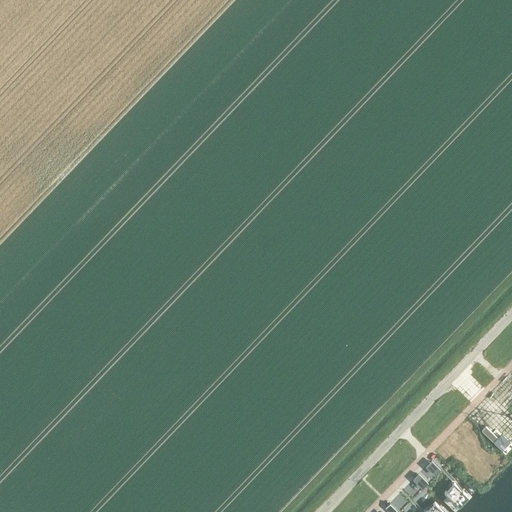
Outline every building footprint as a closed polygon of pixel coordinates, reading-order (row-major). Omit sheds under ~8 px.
[(451,473),(434,491),(455,511),(472,494),(451,473)] [(418,474),(413,478),(418,483),(422,478),(418,474)] [(422,478),(418,483),(423,488),(427,483),(422,478)] [(434,491),(418,507),(423,511),(454,511),(455,511),(434,491)] [(390,503),(385,508),(389,511),(394,507),(390,503)]
